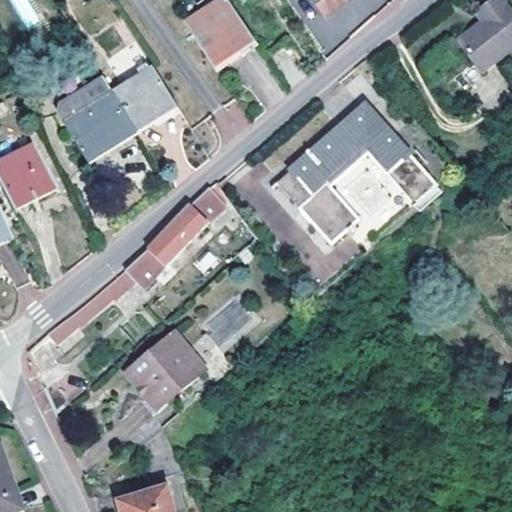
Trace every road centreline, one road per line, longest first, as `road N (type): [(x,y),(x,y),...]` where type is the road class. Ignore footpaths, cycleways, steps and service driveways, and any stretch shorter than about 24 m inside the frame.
road 1 (residential): [(424,0),(0,351)]
road 2 (residential): [(75,511),(0,358)]
